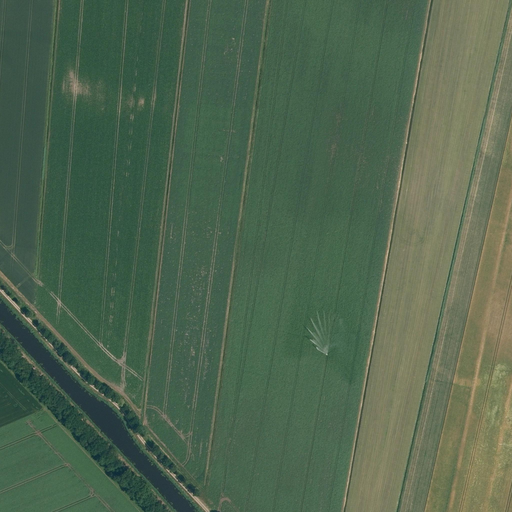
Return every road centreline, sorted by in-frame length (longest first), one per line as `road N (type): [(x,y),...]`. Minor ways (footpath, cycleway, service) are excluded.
road 1 (track): [(214,511),(0,290)]
road 2 (track): [(0,334),(165,511)]
